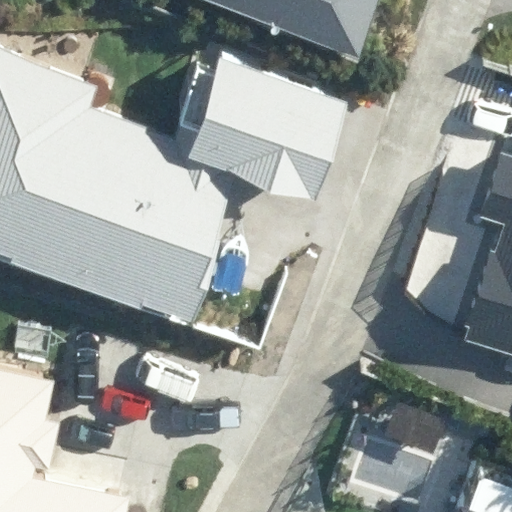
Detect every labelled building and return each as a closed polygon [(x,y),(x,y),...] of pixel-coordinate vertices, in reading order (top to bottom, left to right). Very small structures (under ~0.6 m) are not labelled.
[(299,0),(357,21),(364,0),(299,0)] [(0,209),(182,273),(232,130),(314,159),(346,68),(224,26),(194,112),(94,77),(99,62),(0,27),(0,209)] [(511,127),(500,123),(479,178),(504,187),(463,294),(511,313),(511,127)] [(0,511),(125,511),(136,467),(38,445),(56,362),(0,349),(0,511)] [(511,511),(511,506),(465,491),(458,511),(511,511)]
